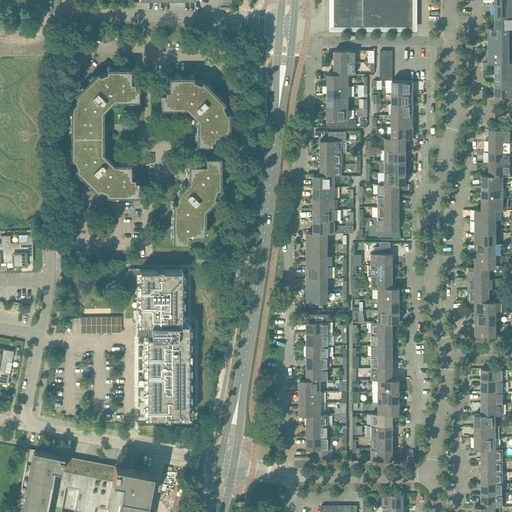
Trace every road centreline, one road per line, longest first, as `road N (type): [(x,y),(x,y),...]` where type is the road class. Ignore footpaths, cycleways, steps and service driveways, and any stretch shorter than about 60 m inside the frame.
road 1 (residential): [(290,475),(290,426),(282,415),(290,241),(318,41),(450,42)]
road 2 (tertiary): [(240,389),(275,141)]
road 3 (residential): [(448,353),(435,307),(432,243),(454,113)]
road 4 (residential): [(430,476),(290,475)]
road 5 (residential): [(28,423),(159,451)]
road 6 (residential): [(215,19),(84,15)]
road 7 (residential): [(430,476),(448,353)]
